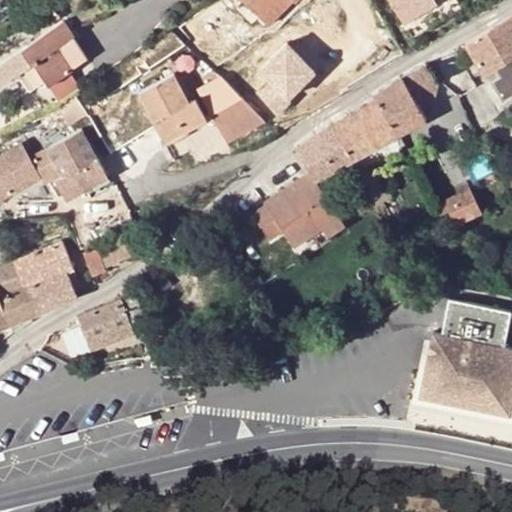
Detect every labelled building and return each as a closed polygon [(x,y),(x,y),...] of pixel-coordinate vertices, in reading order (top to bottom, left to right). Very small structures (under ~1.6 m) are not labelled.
[(245,0),(261,17),(277,0),(245,0)] [(269,24),(292,0),(277,0),(261,17),(269,24)] [(348,0),(319,0),(336,26),(356,13),(348,0)] [(435,0),(390,0),(404,23),(437,2),(435,0)] [(52,4),(33,17),(43,31),(61,18),(52,4)] [(511,18),(467,44),(484,73),(499,64),(511,56),(511,18)] [(64,22),(0,66),(0,84),(12,102),(46,79),(50,85),(71,71),(89,58),(64,22)] [(511,56),(499,64),(502,69),(505,73),(511,69),(511,56)] [(429,65),(375,95),(377,99),(398,133),(427,117),(419,104),(432,97),(440,86),(435,75),(429,65)] [(227,141),(268,119),(232,86),(214,69),(194,82),(227,141)] [(71,71),(50,85),(60,99),(81,85),(71,71)] [(175,75),(140,94),(166,141),(208,118),(197,99),(190,103),(175,75)] [(398,133),(377,99),(334,123),(354,158),(398,133)] [(315,179),(354,158),(334,123),(320,131),(297,147),(312,172),(315,179)] [(83,130),(49,149),(63,175),(57,179),(68,200),(109,177),(83,130)] [(454,133),(443,138),(448,147),(458,141),(454,133)] [(25,142),(0,154),(0,197),(42,175),(25,142)] [(376,166),(363,173),(360,175),(380,209),(395,201),(376,166)] [(325,196),(315,179),(312,172),(286,186),(300,210),(325,196)] [(283,227),(292,243),(319,228),(324,237),(342,227),(325,196),(300,210),(286,186),(266,198),(267,199),(283,227)] [(472,189),(455,196),(459,205),(449,210),(457,226),(483,213),(472,189)] [(455,196),(439,204),(444,212),(449,210),(459,205),(455,196)] [(282,228),(283,227),(267,199),(263,202),(282,228)] [(282,228),(263,202),(250,209),(254,215),(268,235),(279,229),(282,228)] [(268,235),(254,215),(266,237),(268,235)] [(289,245),(292,243),(283,227),(282,228),(279,229),(281,232),(289,245)] [(99,251),(107,270),(139,256),(130,237),(99,251)] [(64,243),(14,263),(36,314),(78,297),(68,272),(74,270),(64,243)] [(97,248),(84,255),(94,278),(108,272),(107,270),(99,251),(97,248)] [(36,314),(14,263),(0,268),(0,299),(11,324),(16,334),(33,324),(30,316),(36,314)] [(0,299),(0,328),(11,324),(0,299)] [(105,307),(79,317),(85,333),(111,322),(129,315),(124,300),(105,307)] [(111,322),(85,333),(93,352),(137,335),(129,315),(111,322)] [(511,346),(431,332),(418,395),(511,416),(511,346)]
